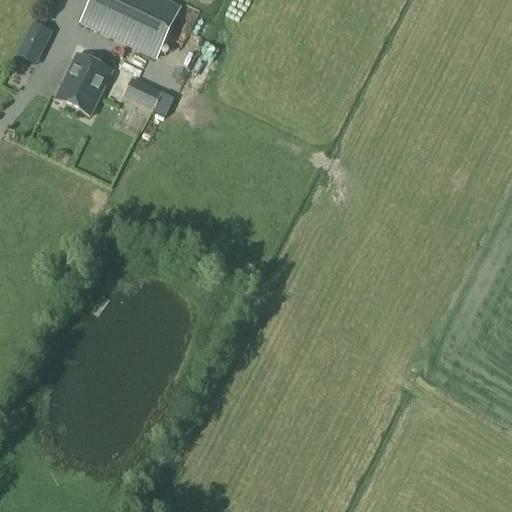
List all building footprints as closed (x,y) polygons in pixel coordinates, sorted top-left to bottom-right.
[(154,62),(177,13),(150,0),(92,0),(80,26),(154,62)] [(31,7),(19,24),(30,31),(42,14),(31,7)] [(34,29),(21,58),(37,66),(51,36),(34,29)] [(74,60),(53,106),(89,122),(110,76),(74,60)] [(131,84),(122,104),(152,118),(161,98),(131,84)] [(423,369),(417,379),(446,395),(452,385),(423,369)]
